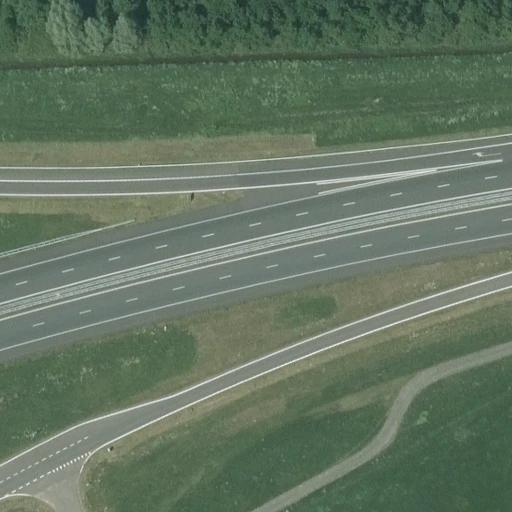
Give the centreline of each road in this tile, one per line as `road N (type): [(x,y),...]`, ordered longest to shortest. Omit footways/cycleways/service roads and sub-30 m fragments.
road 1 (motorway): [(0,336),(302,261),(511,220)]
road 2 (motorway): [(511,175),(299,214),(0,289)]
road 3 (motorway): [(511,164),(0,185)]
road 4 (motorway): [(43,459),(316,345),(511,280)]
road 5 (unclassified): [(511,348),(425,374),(402,396),(373,448),(261,511)]
